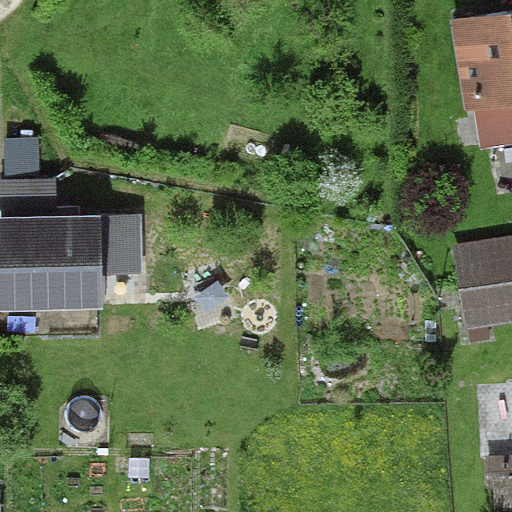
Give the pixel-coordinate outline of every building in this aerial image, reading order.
[(511,8),(453,19),(466,110),(475,109),(511,107),(511,8)] [(511,107),(475,109),(482,148),(511,143),(511,107)] [(6,179),(40,178),(40,136),(6,136),(6,179)] [(0,178),(0,209),(57,209),(57,178),(40,178),(6,179),(0,178)] [(102,215),(103,275),(142,275),(142,214),(102,215)] [(0,218),(0,310),(104,308),(103,275),(102,215),(0,218)] [(511,235),(453,246),(468,329),(469,329),(489,326),(511,321),(511,235)] [(489,326),(469,329),(471,341),(490,338),(489,326)] [(493,485),(494,510),(511,509),(511,454),(486,455),(487,485),(493,485)]
